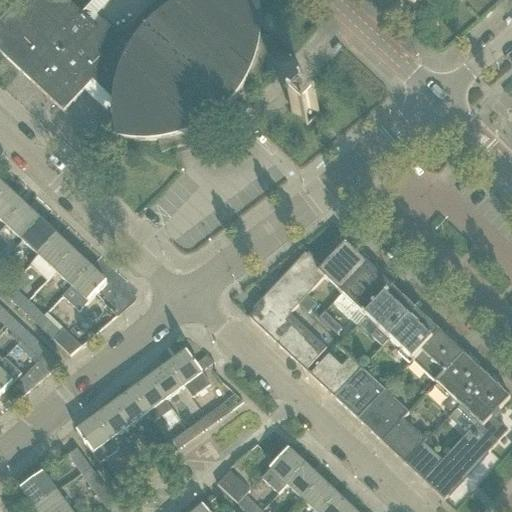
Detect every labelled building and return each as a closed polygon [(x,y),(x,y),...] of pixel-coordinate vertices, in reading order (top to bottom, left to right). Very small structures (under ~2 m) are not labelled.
[(117,103),(118,104),(119,95),(120,86),(122,78),(125,70),(128,62),(132,54),(121,47),(124,42),(103,23),(97,30),(65,0),(19,0),(0,21),(0,52),(64,112),(93,82),(117,103)] [(119,95),(118,104),(119,114),(120,125),(122,136),(123,139),(132,141),(140,141),(149,142),(158,141),(161,153),(176,147),(187,144),(202,142),(198,129),(206,124),(213,119),(220,113),(228,106),(234,98),(239,91),(243,84),(247,77),(260,79),(260,71),(261,63),(263,55),(265,47),(268,39),(255,37),(255,28),(254,19),(253,11),(250,2),(239,0),(231,0),(222,0),(215,0),(170,0),(162,4),(154,9),(146,15),(140,21),(134,27),(129,34),(124,42),(121,47),(132,54),(128,62),(125,70),(122,78),(120,86),(119,95)] [(405,0),(414,8),(421,0),(405,0)] [(274,130),(315,123),(310,97),(269,105),(274,130)] [(0,199),(0,221),(6,227),(24,207),(8,192),(0,199)] [(6,227),(22,243),(41,223),(24,207),(6,227)] [(22,243),(39,258),(57,238),(41,223),(22,243)] [(39,258),(55,273),(74,254),(57,238),(39,258)] [(309,254),(249,318),(287,354),(306,335),(308,333),(290,316),(296,309),(324,279),(342,296),(370,267),(346,244),(340,251),(336,247),(331,252),(326,247),(314,259),(309,254)] [(55,273),(72,289),(91,269),(74,254),(55,273)] [(342,296),(366,318),(393,289),(370,267),(342,296)] [(91,269),(72,289),(63,299),(79,314),(107,284),(91,269)] [(0,276),(0,290),(4,295),(12,287),(0,276)] [(12,287),(4,295),(18,307),(25,300),(12,287)] [(382,348),(389,341),(416,311),(393,289),(366,318),(377,329),(370,336),(382,348)] [(308,298),(300,307),(310,316),(318,307),(308,298)] [(31,305),(24,313),(38,326),(45,318),(31,305)] [(0,308),(0,322),(1,324),(8,316),(0,308)] [(412,362),(412,363),(440,333),(416,311),(389,341),(399,350),(397,353),(409,365),(412,362)] [(326,314),(321,320),(330,329),(336,323),(326,314)] [(4,326),(20,342),(28,334),(11,319),(4,326)] [(336,323),(330,329),(339,338),(345,332),(336,323)] [(63,331),(53,341),(71,358),(82,349),(63,331)] [(308,333),(288,355),(306,372),(326,351),(308,333)] [(412,363),(436,385),(463,355),(440,333),(412,363)] [(21,342),(16,347),(31,362),(33,360),(37,364),(50,376),(54,373),(62,366),(28,334),(20,342),(21,342)] [(187,354),(169,368),(184,389),(191,399),(210,386),(201,374),(196,366),(187,354)] [(452,414),(459,406),(487,377),(463,355),(436,385),(450,397),(443,405),(452,414)] [(328,356),(310,375),(334,398),(361,370),(350,359),(342,368),(328,356)] [(207,358),(196,366),(201,374),(215,365),(207,358)] [(2,361),(0,363),(0,398),(22,375),(6,360),(3,362),(2,361)] [(37,364),(20,383),(30,392),(50,376),(37,364)] [(169,368),(150,381),(166,402),(184,389),(169,368)] [(334,398),(358,420),(385,392),(361,370),(334,398)] [(424,444),(405,465),(444,502),(508,433),(493,419),(511,400),(487,377),(459,406),(452,414),(448,419),(467,436),(443,461),(424,444)] [(150,381),(132,394),(148,415),(148,416),(154,424),(172,411),(166,402),(150,381)] [(358,420),(375,437),(398,413),(391,407),(396,402),(385,392),(358,420)] [(132,394),(114,407),(129,429),(148,416),(148,415),(132,394)] [(404,419),(408,414),(396,402),(391,407),(398,413),(375,437),(381,442),(404,419)] [(224,406),(206,419),(212,427),(230,414),(224,406)] [(114,407),(95,421),(111,442),(112,441),(122,434),(129,429),(114,407)] [(381,442),(405,465),(424,444),(427,441),(404,419),(381,442)] [(111,442),(95,421),(78,433),(100,465),(118,452),(111,442)] [(201,422),(188,432),(194,441),(208,431),(201,422)] [(188,432),(174,442),(180,451),(194,441),(188,432)] [(166,448),(151,459),(157,467),(173,456),(166,448)] [(68,457),(81,475),(90,469),(77,451),(68,457)] [(287,486),(287,487),(306,467),(289,452),(262,481),(278,495),(287,486)] [(151,459),(132,472),(139,481),(157,467),(151,459)] [(287,487),(304,502),(322,482),(306,467),(287,487)] [(139,481),(132,472),(114,485),(121,494),(139,481)] [(94,474),(85,480),(94,493),(103,487),(94,474)] [(230,474),(218,487),(244,511),(255,511),(258,510),(246,498),(251,493),(230,474)] [(21,491),(35,509),(56,494),(43,475),(21,491)] [(304,502),(314,511),(325,511),(338,498),(322,482),(304,502)] [(94,493),(107,511),(116,505),(103,487),(94,493)] [(35,509),(36,511),(68,511),(69,511),(56,494),(35,509)] [(325,511),(353,511),(338,498),(325,511)]
